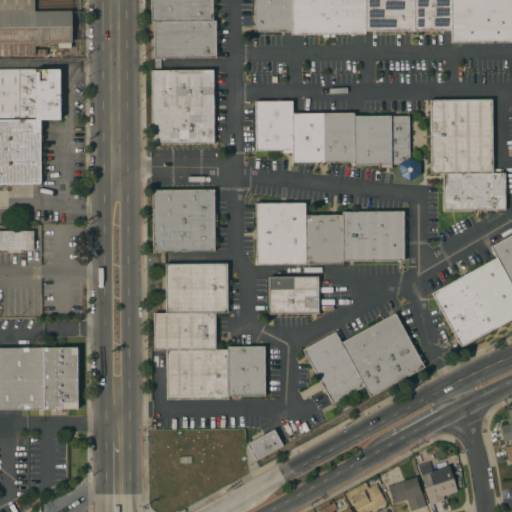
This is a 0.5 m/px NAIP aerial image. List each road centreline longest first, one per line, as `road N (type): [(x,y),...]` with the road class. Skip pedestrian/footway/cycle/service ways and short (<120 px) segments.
road 1 (primary): [(116,397),(128,375),(126,191),(113,168)]
road 2 (primary): [(113,168),(103,188),(104,375),(116,397)]
road 3 (tertiary): [(452,384),(249,495)]
road 4 (primary): [(112,0),(113,168)]
road 5 (tertiary): [(266,511),(393,443)]
road 6 (residential): [(452,384),(481,464),(484,511)]
